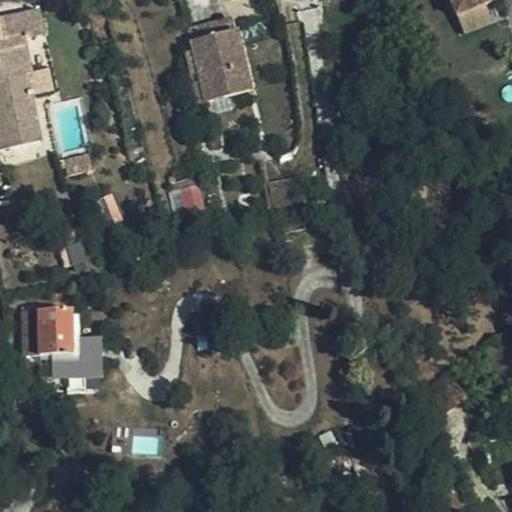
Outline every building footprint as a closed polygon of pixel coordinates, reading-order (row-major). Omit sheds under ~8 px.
[(448,0),(455,17),(494,0),(448,0)] [(0,20),(5,44),(0,45),(0,150),(40,143),(31,98),(35,97),(31,75),(23,40),(42,37),(37,10),(0,17),(0,20)] [(190,43),(217,37),(214,26),(189,33),(190,43)] [(235,33),(217,37),(190,43),(194,58),(205,105),(207,116),(217,114),(215,102),(248,94),(235,33)] [(197,106),(205,105),(194,58),(186,59),(197,106)] [(31,75),(35,97),(51,94),(46,72),(31,75)] [(92,171),(89,156),(64,161),(67,176),(92,171)] [(196,180),(179,185),(181,194),(198,190),(196,180)] [(198,190),(181,194),(185,217),(203,214),(198,190)] [(283,197),(284,210),(305,208),(303,194),(283,197)] [(72,318),(71,311),(23,311),(23,358),(51,357),(51,376),(67,376),(68,394),(84,394),(85,376),(100,376),(101,341),(78,340),(78,318),(72,318)] [(451,368),(427,385),(437,415),(464,397),(451,368)] [(437,452),(433,441),(428,425),(428,423),(433,420),(424,396),(404,402),(413,429),(416,428),(425,455),(437,452)] [(428,425),(433,441),(444,437),(439,422),(428,425)] [(351,451),(365,448),(359,428),(346,432),(351,451)] [(313,476),(326,472),(316,447),(304,451),(313,476)] [(28,511),(40,488),(10,472),(0,490),(0,505),(11,511),(28,511)]
